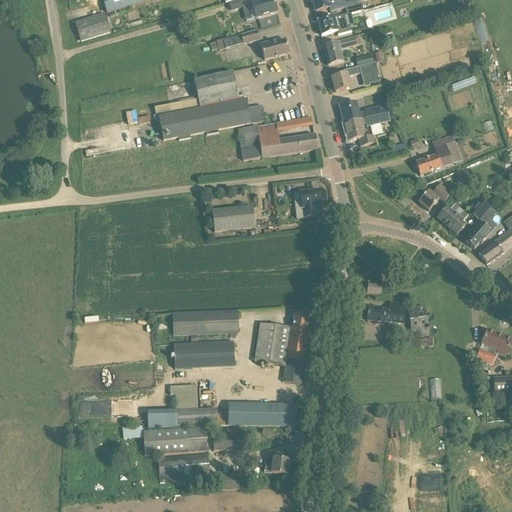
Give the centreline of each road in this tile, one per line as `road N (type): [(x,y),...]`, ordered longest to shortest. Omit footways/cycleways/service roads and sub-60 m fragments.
road 1 (tertiary): [(306,511),(344,224)]
road 2 (unclassified): [(64,203),(335,170)]
road 3 (unclassified): [(64,203),(49,0)]
road 4 (tertiary): [(511,301),(435,247),(344,224)]
road 5 (tertiary): [(335,170),(290,0)]
